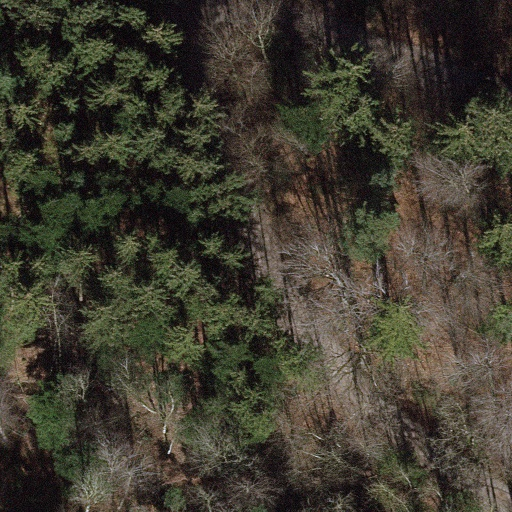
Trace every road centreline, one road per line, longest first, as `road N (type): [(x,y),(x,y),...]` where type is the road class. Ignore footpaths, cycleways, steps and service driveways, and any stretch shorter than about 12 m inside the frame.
road 1 (track): [(508,511),(437,468),(261,253),(212,0)]
road 2 (track): [(231,0),(294,34),(511,102)]
